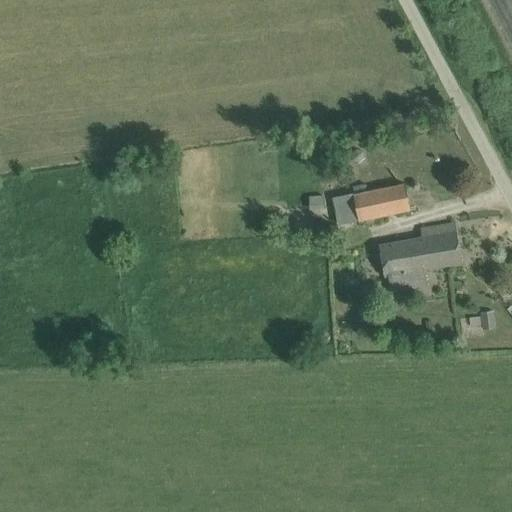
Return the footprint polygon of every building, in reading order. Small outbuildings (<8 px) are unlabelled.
[(405,184),(354,195),(359,220),(410,210),(405,184)] [(324,196),(309,196),(310,210),(325,209),(324,196)] [(428,285),(425,270),(463,263),(456,224),(421,229),(422,234),(418,234),(419,238),(379,246),(384,276),(388,275),(391,292),(428,285)] [(494,311),(481,312),(483,330),(496,328),(494,311)] [(432,320),(424,321),(425,334),(433,334),(432,320)]
